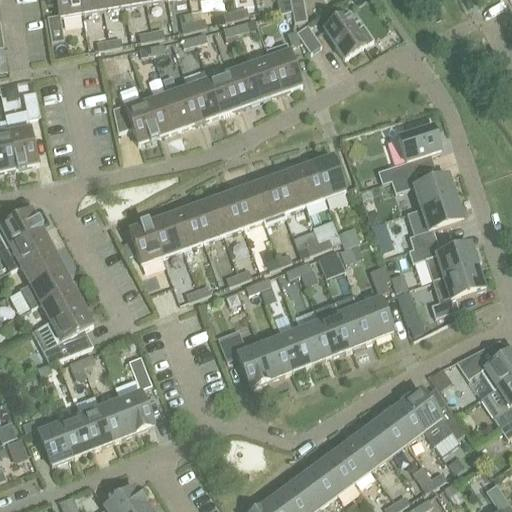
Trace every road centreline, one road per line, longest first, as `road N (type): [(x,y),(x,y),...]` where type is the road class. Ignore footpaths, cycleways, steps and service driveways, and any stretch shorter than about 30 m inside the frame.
road 1 (residential): [(47,196),(199,166),(403,58)]
road 2 (residential): [(208,433),(248,432),(302,448),(439,362),(511,328)]
road 3 (residential): [(511,308),(443,111),(403,58)]
road 4 (residential): [(118,333),(47,196)]
road 5 (residential): [(18,511),(141,466)]
